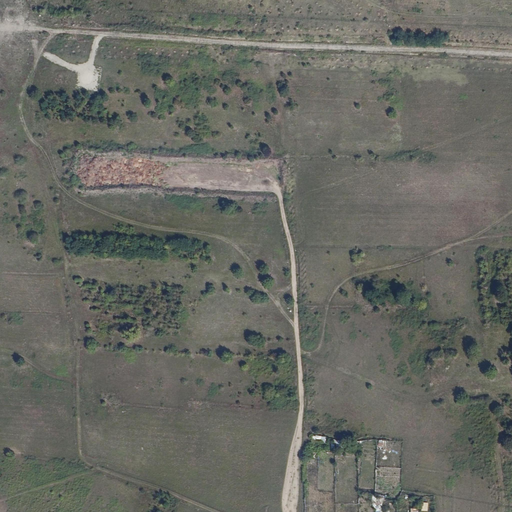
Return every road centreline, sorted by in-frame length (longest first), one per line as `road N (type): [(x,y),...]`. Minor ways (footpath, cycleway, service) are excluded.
road 1 (track): [(37,57),(62,193),(82,459),(215,511)]
road 2 (track): [(0,27),(511,53)]
road 3 (track): [(267,43),(300,380),(292,511)]
road 4 (primary): [(365,0),(511,39)]
